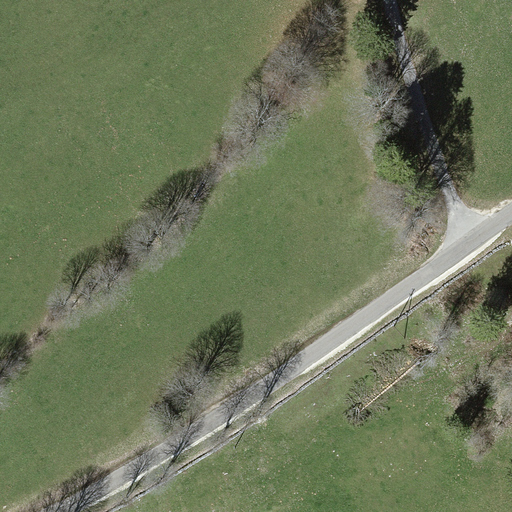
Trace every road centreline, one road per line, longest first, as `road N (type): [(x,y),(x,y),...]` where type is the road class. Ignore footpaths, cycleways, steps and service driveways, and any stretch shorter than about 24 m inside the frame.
road 1 (unclassified): [(511,222),(61,511)]
road 2 (track): [(469,251),(409,83),(389,0)]
